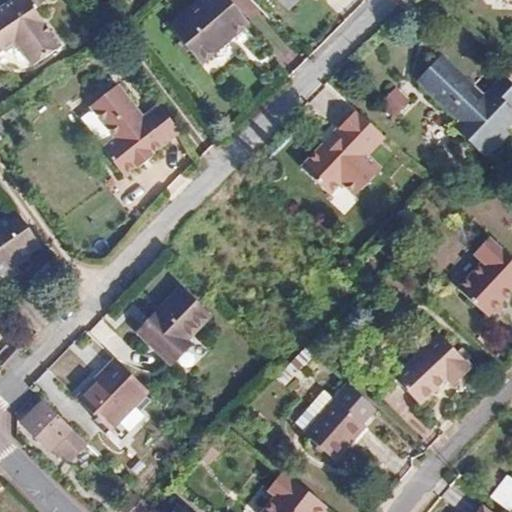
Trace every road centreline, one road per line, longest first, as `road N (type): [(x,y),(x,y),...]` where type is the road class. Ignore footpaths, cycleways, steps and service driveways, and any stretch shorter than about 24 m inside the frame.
road 1 (residential): [(0,395),(250,132),(394,0)]
road 2 (residential): [(511,388),(395,511)]
